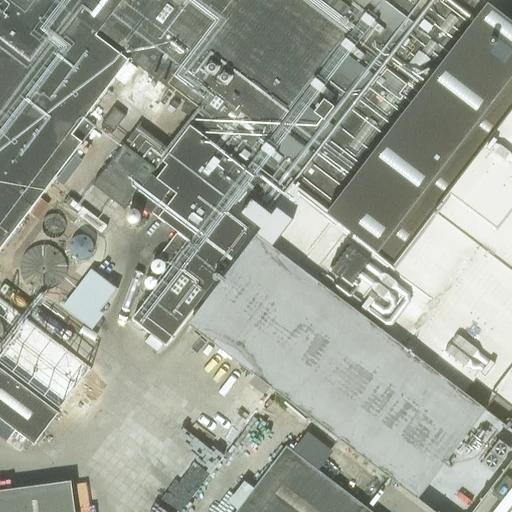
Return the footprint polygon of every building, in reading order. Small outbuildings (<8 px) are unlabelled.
[(174,235),(159,254),(175,266),(132,323),(166,349),(185,326),(432,511),(477,511),(511,467),(511,37),(481,15),(492,0),(0,0),(0,251),(29,214),(38,220),(49,206),(40,199),(58,176),(66,181),(84,157),(76,151),(94,128),(84,120),(115,79),(124,86),(137,69),(127,62),(129,60),(205,118),(195,131),(190,127),(171,152),(138,127),(93,186),(125,210),(131,203),(174,235)] [(112,134),(125,117),(114,108),(101,126),(112,134)] [(77,227),(83,220),(101,234),(107,226),(68,197),(63,205),(77,216),(72,223),(77,227)] [(43,222),(42,227),(43,233),(47,237),(53,240),(59,239),(64,235),(66,230),(66,224),(63,218),(58,215),(52,215),(47,217),(43,222)] [(71,243),(70,248),(71,254),(75,258),(80,260),(86,259),(91,256),(93,250),(93,245),(90,240),(85,237),(80,236),(75,238),(71,243)] [(62,256),(61,254),(59,252),(57,250),(55,249),(53,248),(51,247),(48,246),(46,246),(44,246),(41,246),(39,246),(36,247),(34,248),(32,249),(30,250),(28,251),(26,253),(25,255),(23,257),(22,259),(21,261),(20,263),(20,266),(20,268),(20,271),(20,273),(20,275),(21,278),(22,280),(23,282),(25,284),(27,286),(29,288),(31,289),(33,291),(36,292),(38,292),(41,293),(44,293),(46,293),(49,292),(52,291),(54,290),(56,289),(59,287),(60,285),(62,283),(64,281),(65,279),(66,276),(66,274),(67,271),(67,268),(66,266),(66,263),(65,260),(64,258),(62,256)] [(116,290),(91,270),(62,308),(92,331),(103,316),(99,312),(116,290)] [(18,334),(0,356),(0,371),(57,414),(81,382),(18,334)] [(0,427),(30,450),(54,418),(0,376),(0,427)] [(235,511),(371,511),(286,447),(235,511)] [(0,496),(0,511),(73,511),(70,487),(0,496)]
